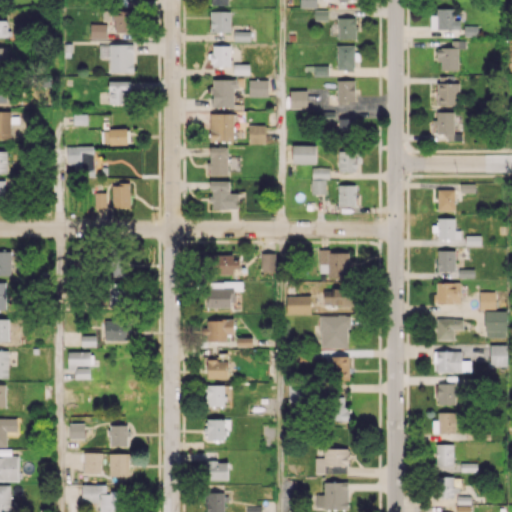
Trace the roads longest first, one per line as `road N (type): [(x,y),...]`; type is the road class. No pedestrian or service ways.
road 1 (residential): [(172,0),(171,511)]
road 2 (residential): [(396,0),(395,511)]
road 3 (residential): [(395,230),(0,228)]
